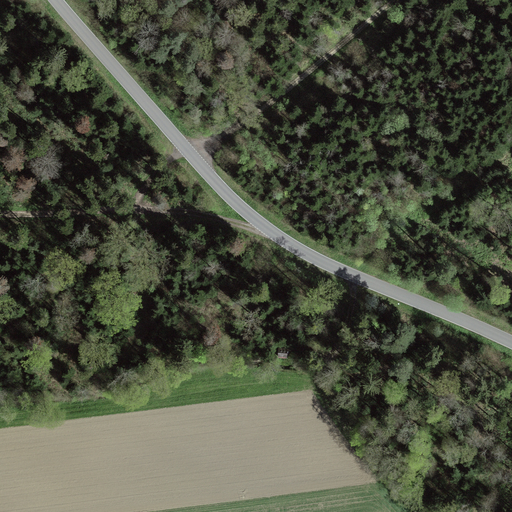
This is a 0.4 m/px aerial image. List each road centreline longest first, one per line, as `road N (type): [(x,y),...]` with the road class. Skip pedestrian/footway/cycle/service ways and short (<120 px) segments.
road 1 (unclassified): [(56,0),(225,194),(285,242),(511,340)]
road 2 (track): [(352,274),(350,316),(332,362),(336,377),(457,511)]
road 3 (track): [(188,151),(217,141),(287,93),(398,0)]
road 4 (track): [(188,151),(154,173),(138,207),(0,216)]
road 5 (track): [(266,227),(138,207)]
